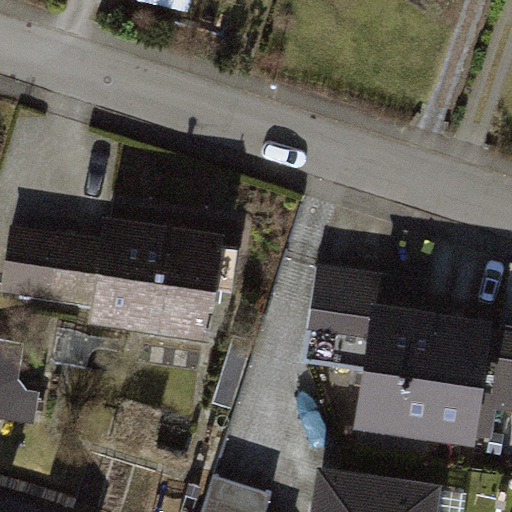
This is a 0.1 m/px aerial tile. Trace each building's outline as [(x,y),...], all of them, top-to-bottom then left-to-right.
[(107,252),(15,242),(9,295),(96,305),(94,325),(229,340),(240,239),(110,224),(107,252)] [(310,271),(300,348),(368,356),(362,409),(485,424),(498,318),(418,309),(421,284),(310,271)] [(491,401),(511,404),(511,334),(502,333),(491,401)] [(437,511),(443,475),(320,459),(313,511),(437,511)] [(275,511),(278,485),(213,479),(209,511),(275,511)]
